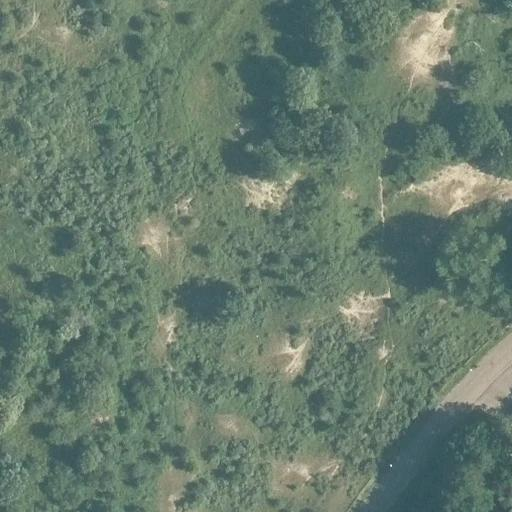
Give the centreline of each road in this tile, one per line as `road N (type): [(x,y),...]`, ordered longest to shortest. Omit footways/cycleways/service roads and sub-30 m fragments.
road 1 (residential): [(374,511),(460,399),(511,349)]
road 2 (unknown): [(511,384),(468,420),(410,511)]
